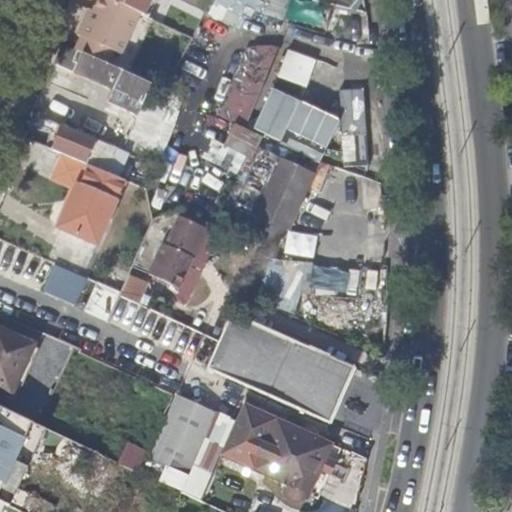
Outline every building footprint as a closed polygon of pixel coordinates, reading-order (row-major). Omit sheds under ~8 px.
[(76,51),(108,65),(114,51),(122,54),(140,15),(108,0),(99,0),(88,23),(84,21),(77,36),(82,38),(76,51)] [(108,0),(140,14),(145,0),(108,0)] [(216,0),(211,20),(237,27),(242,8),(283,19),(288,0),(216,0)] [(309,3),(305,22),(319,25),(323,6),(309,3)] [(55,63),(116,91),(124,73),(108,65),(76,51),(63,45),(55,63)] [(353,72),(362,53),(352,48),(343,68),(353,72)] [(232,122),(251,131),(274,81),(278,73),(255,72),(232,122)] [(137,116),(151,85),(124,73),(116,91),(110,104),(137,116)] [(306,156),(330,167),(361,98),(337,88),(306,156)] [(50,120),(59,124),(69,129),(81,102),(61,94),(50,120)] [(57,132),(50,150),(89,166),(108,174),(123,181),(134,156),(122,151),(69,129),(59,124),(49,120),(30,112),(27,122),(57,132)] [(244,147),(251,131),(232,122),(225,138),(244,147)] [(326,177),(330,167),(306,156),(301,166),(313,171),(321,175),(326,177)] [(287,228),(300,199),(313,171),(301,166),(280,157),(243,236),(273,249),(283,226),(287,228)] [(108,174),(89,166),(70,212),(65,215),(60,226),(62,231),(100,248),(128,183),(123,181),(108,174)] [(308,202),(321,175),(313,171),(300,199),(308,202)] [(180,289),(192,264),(194,259),(190,256),(203,228),(182,218),(168,246),(164,244),(149,275),(180,289)] [(194,259),(192,264),(197,266),(213,232),(203,228),(190,256),(194,259)] [(263,248),(246,286),(258,292),(261,286),(273,258),(275,254),(263,248)] [(273,258),(261,286),(356,294),(360,265),(273,258)] [(55,265),(44,291),(77,305),(88,279),(55,265)] [(139,303),(149,283),(130,275),(121,294),(139,303)] [(95,283),(86,314),(111,321),(120,290),(95,283)] [(208,368),(255,390),(331,426),(356,371),(233,316),(220,344),(208,368)] [(0,331),(0,393),(11,398),(34,347),(0,331)] [(150,460),(189,478),(219,415),(179,397),(150,460)] [(309,496),(331,447),(277,422),(254,472),(286,487),(285,490),(285,494),(286,497),(287,500),(290,502),(294,504),(297,504),(301,504),(304,502),(307,500),(309,496)] [(0,503),(6,506),(35,445),(0,428),(0,503)] [(118,462),(141,472),(150,451),(128,441),(118,462)]
